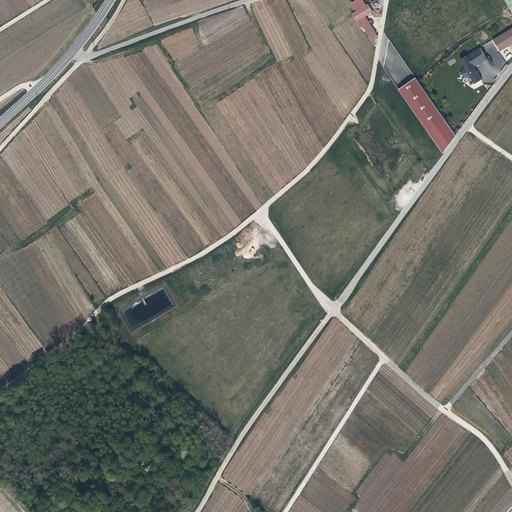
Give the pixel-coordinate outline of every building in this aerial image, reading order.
[(365,4),(362,0),(356,0),(351,4),(355,11),(365,4)] [(377,33),(366,17),(373,11),(368,4),(351,14),(357,23),(361,28),(362,27),(370,38),(375,45),(377,33)] [(511,29),(493,41),(500,52),(511,44),(511,29)] [(480,48),(461,60),(465,67),(461,75),(473,81),(475,85),(481,81),(475,68),(488,61),(480,48)] [(416,78),(399,90),(427,132),(428,131),(445,120),(416,78)] [(443,154),(444,153),(456,136),(445,120),(428,131),(427,132),(443,154)]
